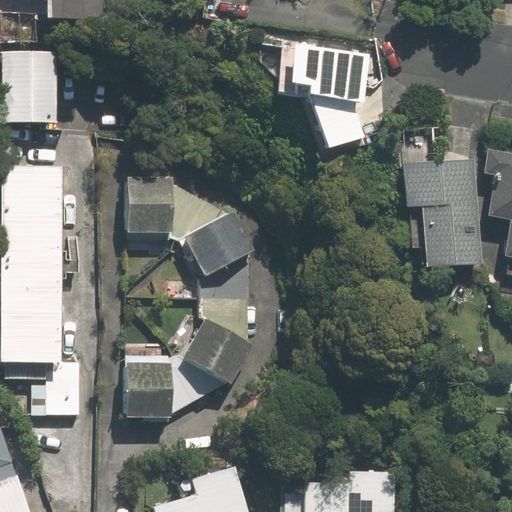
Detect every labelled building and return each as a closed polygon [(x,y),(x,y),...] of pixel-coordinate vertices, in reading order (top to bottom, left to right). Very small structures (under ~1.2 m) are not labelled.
[(0,0),(0,21),(98,26),(99,0),(0,0)] [(311,152),(361,139),(354,111),(361,56),(285,47),(280,93),(297,95),(296,104),(300,104),(311,152)] [(50,58),(0,55),(0,130),(46,133),(50,58)] [(501,224),(495,259),(500,260),(497,276),(511,278),(511,154),(478,149),(473,176),(487,179),(479,220),(501,224)] [(472,161),(395,163),(396,210),(412,210),(413,269),(474,268),(472,161)] [(0,379),(22,380),(22,417),(75,417),(76,362),(51,362),(53,169),(0,167),(0,379)] [(166,180),(118,177),(115,235),(163,238),(166,180)] [(246,254),(225,214),(174,241),(195,281),(246,254)] [(244,350),(196,321),(172,361),(220,390),(244,350)] [(160,421),(164,363),(114,360),(110,418),(160,421)] [(17,511),(7,480),(1,462),(0,458),(0,511),(17,511)] [(240,511),(229,470),(185,482),(188,496),(145,508),(146,511),(240,511)] [(282,492),(281,511),(386,511),(388,474),(342,472),(342,485),(297,483),(297,493),(282,492)]
